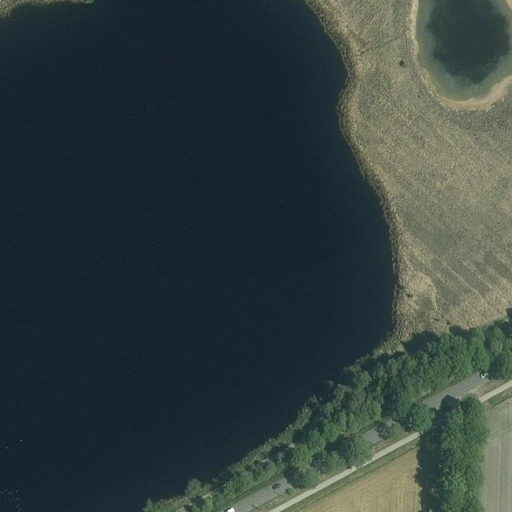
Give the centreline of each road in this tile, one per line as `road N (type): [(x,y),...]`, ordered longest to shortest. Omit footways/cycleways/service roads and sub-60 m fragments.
road 1 (track): [(511,319),(358,380),(300,443),(181,511)]
road 2 (tertiary): [(237,511),(511,363)]
